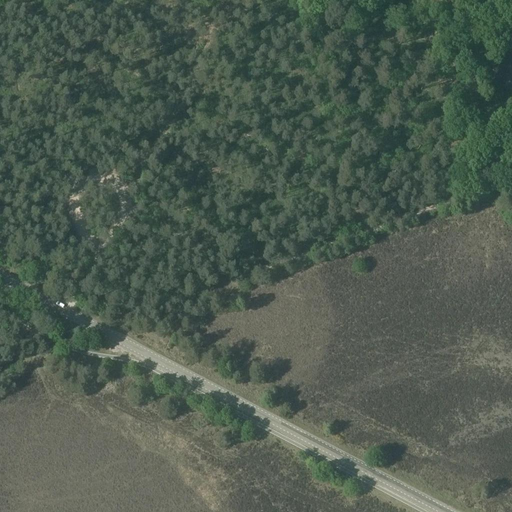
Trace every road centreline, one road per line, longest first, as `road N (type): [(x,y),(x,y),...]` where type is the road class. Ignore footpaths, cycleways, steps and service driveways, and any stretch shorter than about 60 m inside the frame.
road 1 (tertiary): [(445,511),(0,277)]
road 2 (track): [(130,202),(253,269),(450,204)]
road 3 (track): [(450,204),(434,0)]
